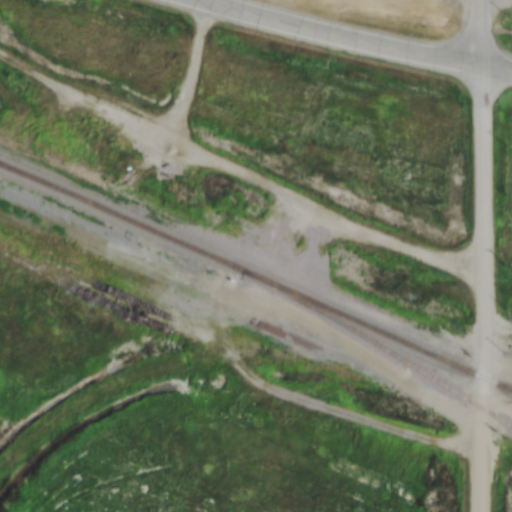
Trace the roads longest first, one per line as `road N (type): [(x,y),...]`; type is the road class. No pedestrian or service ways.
road 1 (residential): [(481,511),(480,64)]
road 2 (secondary): [(511,68),(214,0)]
road 3 (track): [(208,157),(133,166),(106,157),(48,125),(0,78)]
